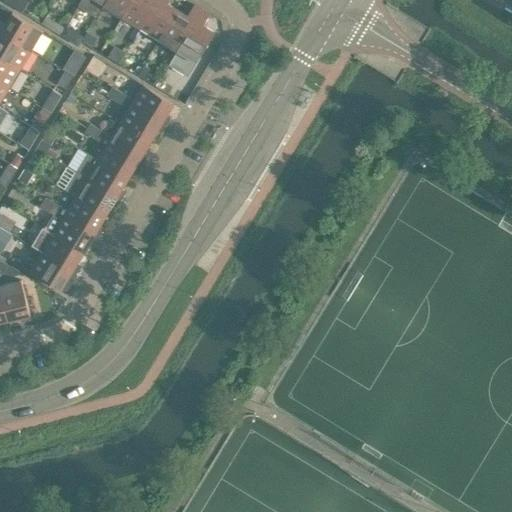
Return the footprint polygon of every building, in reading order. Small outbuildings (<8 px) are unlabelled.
[(29,0),(14,0),(12,4),(23,11),(30,0),(29,0)] [(81,0),(78,5),(97,16),(103,6),(106,0),(81,0)] [(106,0),(103,6),(122,17),(131,0),(106,0)] [(131,0),(122,17),(140,28),(157,0),(131,0)] [(167,2),(167,0),(157,0),(140,28),(159,39),(177,8),(167,2)] [(195,4),(188,15),(177,8),(159,39),(177,50),(203,8),(195,4)] [(196,62),(215,31),(204,24),(210,13),(203,8),(177,50),(196,62)] [(6,23),(0,19),(0,30),(32,50),(43,30),(13,12),(6,23)] [(42,23),(61,34),(65,27),(47,16),(42,23)] [(67,25),(61,34),(79,45),(83,39),(85,35),(67,25)] [(0,55),(21,68),(32,50),(0,30),(0,55)] [(85,35),(83,39),(94,45),(98,38),(87,32),(85,35)] [(116,43),(109,55),(119,61),(126,49),(116,43)] [(0,81),(9,87),(21,68),(0,55),(0,81)] [(144,65),(138,75),(139,75),(146,79),(152,69),(145,65),(144,65)] [(74,76),(65,71),(58,83),(66,88),(74,76)] [(0,102),(9,87),(0,81),(0,102)] [(143,84),(132,103),(167,125),(170,119),(169,115),(167,114),(174,102),(143,84)] [(113,86),(107,95),(116,100),(122,91),(113,86)] [(63,94),(53,88),(42,107),(52,113),(63,94)] [(125,106),(131,97),(122,91),(116,100),(125,106)] [(132,103),(120,122),(151,140),(158,130),(159,131),(164,130),(167,125),(132,103)] [(31,125),(34,127),(41,131),(52,113),(42,107),(31,125)] [(120,122),(109,140),(144,161),(147,156),(146,152),(145,151),(151,140),(120,122)] [(90,123),(85,132),(94,137),(99,128),(90,123)] [(41,131),(34,127),(31,125),(20,143),(30,149),(33,144),(41,131)] [(103,143),(109,134),(99,128),(94,137),(103,143)] [(51,143),(43,138),(37,147),(46,152),(51,143)] [(109,140),(98,159),(129,177),(135,167),(137,168),(141,166),(144,161),(109,140)] [(31,156),(40,161),(46,152),(37,147),(31,156)] [(17,152),(10,163),(17,167),(24,156),(17,152)] [(98,159),(88,152),(77,171),(122,198),(125,193),(124,189),(123,188),(129,177),(98,159)] [(9,163),(0,177),(0,181),(7,186),(18,168),(17,168),(10,163),(9,163)] [(26,167),(19,178),(28,184),(35,173),(26,167)] [(65,190),(76,196),(107,214),(113,204),(114,205),(119,203),(122,198),(77,171),(65,190)] [(46,196),(40,206),(49,211),(55,202),(46,196)] [(49,211),(53,213),(62,219),(64,214),(100,235),(103,230),(102,225),(100,225),(107,214),(76,196),(67,210),(55,202),(49,211)] [(0,212),(0,225),(11,232),(16,222),(0,212)] [(45,227),(53,233),(84,251),(91,241),(92,242),(97,240),(100,235),(64,214),(62,219),(53,213),(45,227)] [(0,225),(0,251),(1,252),(13,233),(11,232),(0,225)] [(84,251),(53,233),(42,251),(77,272),(80,267),(79,263),(78,262),(84,251)] [(77,272),(42,251),(30,270),(61,289),(68,278),(70,279),(74,277),(77,272)] [(0,271),(5,275),(11,265),(2,260),(0,262),(0,271)] [(0,284),(0,285),(8,320),(20,317),(21,318),(25,321),(32,319),(22,279),(0,284)] [(0,285),(0,321),(8,320),(0,285)] [(35,297),(27,299),(30,312),(38,310),(35,297)] [(421,501),(423,498),(411,491),(409,494),(421,501)]
